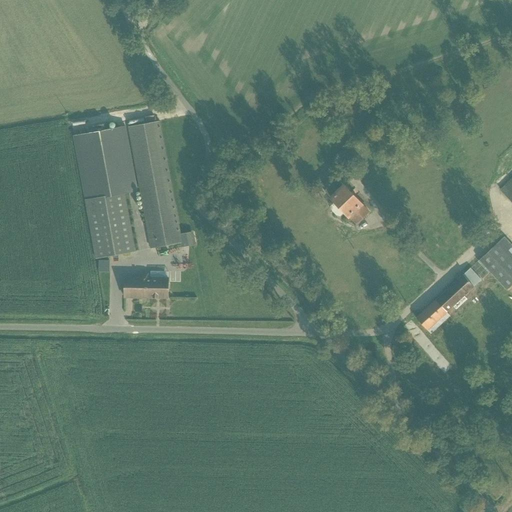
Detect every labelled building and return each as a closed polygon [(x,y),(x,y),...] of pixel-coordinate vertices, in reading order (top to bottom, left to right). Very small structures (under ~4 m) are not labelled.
[(125,124),(72,134),(95,258),(135,250),(125,192),(139,190),(150,248),(180,242),(181,247),(196,244),(193,230),(180,233),(159,119),(126,125),(125,124)] [(511,178),(500,190),(511,202),(511,178)] [(349,218),(366,203),(346,181),(329,195),(349,218)] [(507,290),(511,284),(511,244),(504,236),(496,244),(479,260),(486,267),(500,283),(507,290)] [(430,327),(482,279),(470,268),(420,314),(416,318),(427,330),(430,327)] [(124,298),(170,299),(170,277),(124,276),(124,298)]
